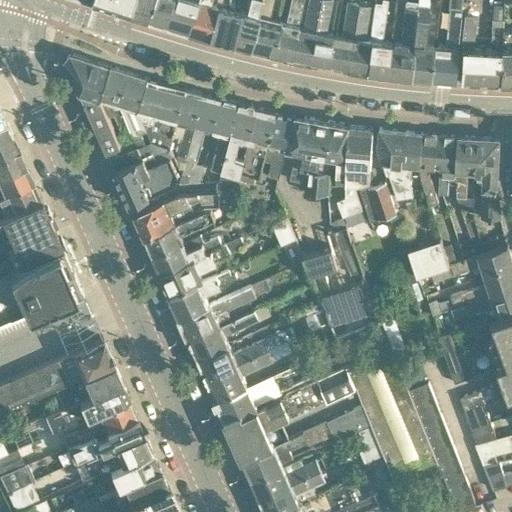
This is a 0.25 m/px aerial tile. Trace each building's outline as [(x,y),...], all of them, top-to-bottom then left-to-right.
[(89,0),(126,12),(130,0),(89,0)] [(130,0),(126,12),(144,18),(150,0),(130,0)] [(150,0),(144,18),(164,23),(170,0),(150,0)] [(171,0),(164,23),(186,30),(195,0),(171,0)] [(208,0),(195,0),(186,30),(204,36),(215,3),(208,0)] [(215,0),(215,3),(204,36),(230,42),(238,9),(228,6),(229,0),(215,0)] [(247,0),(245,10),(238,9),(230,42),(248,47),(260,0),(247,0)] [(260,0),(248,47),(269,52),(278,18),(269,16),(272,0),(260,0)] [(269,52),(290,57),(297,25),(302,0),(289,0),(285,20),(278,18),(269,52)] [(308,0),(302,26),(297,25),(290,57),(308,61),(319,0),(308,0)] [(330,0),(319,0),(308,61),(327,64),(333,32),(331,32),(325,31),(330,0)] [(386,74),(389,39),(383,39),(387,0),(381,0),(382,1),(374,0),(369,38),(365,71),(386,74)] [(410,77),(418,4),(418,0),(415,0),(405,0),(401,41),(389,39),(386,74),(410,77)] [(432,44),(429,78),(453,80),(461,0),(449,0),(449,8),(446,45),(432,44)] [(327,64),(347,68),(353,36),(358,3),(347,1),(341,34),(333,32),(327,64)] [(347,68),(365,71),(369,38),(363,37),(369,5),(358,3),(353,36),(347,68)] [(482,47),(479,82),(501,83),(503,27),(503,4),(493,3),(493,18),(491,18),(489,47),(482,47)] [(410,77),(428,78),(432,44),(424,43),(428,5),(418,4),(410,77)] [(479,82),(482,47),(473,46),(475,14),(463,13),(459,81),(479,82)] [(511,82),(511,26),(503,27),(501,83),(511,82)] [(66,58),(81,91),(100,97),(111,64),(72,52),(66,58)] [(111,64),(100,97),(108,115),(114,112),(123,134),(130,131),(119,103),(130,70),(111,64)] [(130,70),(119,103),(130,131),(134,140),(143,137),(143,136),(141,131),(147,129),(139,109),(149,77),(130,70)] [(189,87),(169,82),(149,77),(139,109),(147,129),(152,142),(172,147),(180,120),(189,87)] [(178,151),(174,153),(185,176),(190,156),(207,92),(189,87),(180,120),(186,122),(182,136),(178,151)] [(100,97),(81,91),(107,151),(112,149),(121,145),(108,115),(100,97)] [(224,97),(207,92),(190,156),(196,158),(205,127),(215,130),(224,97)] [(224,97),(215,130),(221,132),(211,168),(223,171),(242,101),(224,97)] [(223,171),(232,174),(239,176),(241,176),(243,170),(246,158),(238,156),(244,133),(252,135),(261,106),(242,101),(223,171)] [(260,175),(265,159),(278,110),(261,106),(252,135),(246,158),(243,170),(258,174),(260,175)] [(287,148),(295,114),(278,110),(265,159),(272,161),(269,174),(279,176),(286,147),(287,148)] [(0,140),(13,135),(5,117),(3,114),(0,115),(0,140)] [(295,114),(287,148),(297,149),(290,178),(306,182),(310,151),(309,151),(315,117),(305,115),(305,116),(295,114)] [(306,182),(305,191),(328,193),(329,170),(328,170),(329,155),(332,121),(330,120),(315,117),(309,151),(310,151),(306,182)] [(332,121),(329,155),(337,157),(335,185),(345,185),(347,159),(349,124),(332,121)] [(373,126),(349,124),(347,159),(345,185),(344,198),(337,201),(343,215),(363,207),(353,183),(360,183),(370,179),(373,126)] [(408,154),(409,130),(380,127),(377,149),(385,173),(388,174),(390,177),(398,197),(410,196),(409,192),(408,193),(406,183),(407,183),(407,180),(402,180),(404,154),(408,154)] [(409,192),(410,196),(414,195),(411,183),(412,164),(421,164),(424,132),(409,130),(408,154),(404,154),(402,180),(407,180),(407,183),(406,183),(408,193),(409,192)] [(442,145),(443,133),(424,132),(421,164),(421,179),(430,205),(439,202),(430,171),(428,171),(428,165),(438,166),(438,158),(436,158),(437,151),(439,151),(439,145),(442,145)] [(459,135),(443,133),(442,145),(439,145),(439,151),(437,151),(436,158),(438,158),(438,166),(439,193),(447,193),(448,183),(457,183),(457,168),(459,135)] [(0,140),(0,158),(20,150),(13,135),(0,140)] [(476,169),(477,136),(459,135),(457,168),(457,183),(458,196),(462,210),(473,210),(474,196),(467,196),(468,169),(476,169)] [(477,136),(476,169),(480,169),(480,175),(485,176),(483,216),(501,217),(497,187),(500,137),(477,136)] [(143,156),(115,169),(130,204),(178,183),(180,175),(171,154),(174,153),(172,147),(152,142),(139,147),(143,156)] [(115,157),(111,159),(115,169),(143,156),(139,147),(115,157)] [(0,177),(2,177),(27,166),(20,150),(0,158),(0,177)] [(195,162),(196,158),(190,156),(185,176),(183,183),(201,181),(205,165),(195,162)] [(0,177),(0,196),(5,194),(33,181),(27,166),(2,177),(0,177)] [(241,176),(240,180),(255,184),(258,174),(243,170),(241,176)] [(219,180),(217,180),(217,191),(219,191),(219,202),(225,202),(226,205),(237,203),(240,202),(239,176),(232,174),(232,175),(225,176),(221,174),(219,180)] [(385,180),(360,189),(371,221),(388,215),(395,236),(403,234),(395,213),(385,180)] [(5,194),(0,196),(0,215),(41,198),(41,197),(40,197),(33,181),(5,194)] [(217,191),(210,191),(211,205),(220,204),(219,202),(219,191),(217,191)] [(181,192),(134,213),(145,237),(179,222),(177,218),(193,210),(190,203),(201,198),(198,192),(181,192)] [(0,257),(9,253),(15,266),(22,261),(59,244),(59,243),(61,243),(56,231),(48,214),(41,198),(0,215),(0,257)] [(414,200),(406,202),(409,212),(423,207),(422,204),(416,206),(414,200)] [(211,208),(210,208),(204,210),(179,222),(145,237),(153,255),(186,239),(184,233),(215,218),(211,208)] [(288,215),(270,223),(280,245),(296,238),(292,226),(288,215)] [(332,221),(331,222),(333,229),(346,225),(344,218),(332,221)] [(327,231),(331,243),(302,252),(323,303),(324,307),(372,289),(356,241),(354,241),(348,225),(346,225),(333,229),(327,231)] [(186,239),(153,255),(161,272),(224,244),(220,235),(207,241),(203,231),(186,239)] [(418,273),(432,269),(450,263),(441,237),(409,247),(418,273)] [(467,239),(458,241),(462,253),(471,250),(467,239)] [(161,272),(170,294),(202,279),(198,270),(234,254),(228,242),(224,244),(161,272)] [(15,266),(9,272),(27,314),(46,306),(47,306),(48,308),(49,307),(48,305),(56,301),(57,302),(65,299),(65,300),(67,300),(66,298),(80,292),(81,294),(83,293),(83,292),(82,292),(61,243),(59,243),(59,244),(22,261),(15,266)] [(485,273),(511,264),(511,255),(508,243),(464,258),(451,262),(450,263),(432,269),(436,280),(455,274),(482,264),(485,273)] [(409,245),(397,249),(409,283),(421,279),(418,273),(409,247),(409,245)] [(511,288),(511,264),(485,273),(489,284),(451,296),(454,307),(511,288)] [(171,297),(181,318),(212,304),(207,293),(238,279),(236,274),(232,276),(228,268),(202,279),(170,294),(171,297)] [(212,304),(181,318),(187,332),(190,338),(222,324),(220,321),(231,316),(228,310),(257,297),(256,295),(251,285),(212,304)] [(455,307),(452,308),(455,318),(468,313),(469,315),(486,309),(489,317),(498,313),(499,316),(511,311),(511,288),(466,304),(455,307)] [(372,289),(324,307),(330,323),(337,339),(383,320),(372,289)] [(438,300),(429,303),(433,315),(442,312),(438,300)] [(323,303),(313,307),(321,326),(330,323),(324,307),(323,303)] [(391,308),(380,312),(383,320),(393,346),(397,358),(408,354),(394,315),(391,308)] [(255,309),(222,324),(190,338),(199,359),(231,344),(227,335),(260,320),(255,309)] [(511,311),(499,316),(476,324),(485,349),(492,346),(499,366),(501,371),(503,377),(492,381),(493,384),(460,396),(477,442),(490,439),(498,437),(485,402),(510,393),(511,398),(511,311)] [(450,331),(440,334),(445,350),(444,351),(455,382),(476,374),(468,351),(458,354),(450,331)] [(231,344),(199,359),(208,378),(271,349),(285,342),(281,333),(235,354),(231,344)] [(8,378),(0,381),(0,399),(5,410),(57,388),(114,363),(103,337),(69,352),(16,375),(9,378),(9,376),(7,377),(8,378)] [(271,349),(208,378),(217,399),(248,384),(244,375),(293,354),(287,341),(285,342),(271,349)] [(372,425),(379,443),(384,454),(385,454),(396,481),(440,462),(440,461),(435,449),(430,437),(425,425),(419,413),(414,400),(409,388),(397,358),(393,346),(348,366),(357,387),(364,405),(371,423),(372,423),(372,425)] [(57,388),(64,406),(122,381),(114,363),(57,388)] [(248,384),(217,399),(226,420),(258,406),(257,404),(283,393),(279,384),(299,376),(294,364),(248,384)] [(258,406),(226,420),(236,442),(284,420),(328,399),(357,387),(348,366),(318,378),(303,385),(287,392),(285,396),(259,408),(258,406)] [(83,419),(130,398),(122,381),(64,406),(44,415),(52,433),(83,419)] [(429,381),(409,388),(414,400),(433,393),(429,381)] [(437,402),(433,393),(414,400),(419,413),(438,405),(437,402)] [(85,425),(62,435),(67,446),(90,436),(95,434),(106,429),(137,415),(130,398),(83,419),(85,425)] [(328,420),(291,437),(243,459),(251,476),(283,461),(294,456),(291,449),(307,442),(309,444),(334,433),(336,439),(371,423),(364,405),(328,420)] [(438,405),(419,413),(425,425),(443,417),(438,405)] [(74,462),(144,431),(137,415),(106,429),(109,435),(97,440),(95,434),(90,436),(67,446),(74,462)] [(448,430),(443,417),(425,425),(430,437),(448,430)] [(284,420),(236,442),(243,459),(291,437),(284,420)] [(361,451),(379,443),(372,425),(361,430),(368,447),(361,451)] [(448,430),(430,437),(435,449),(453,442),(448,430)] [(119,461),(121,465),(152,449),(144,431),(74,462),(81,478),(119,461)] [(511,433),(502,436),(505,450),(511,448),(511,433)] [(477,442),(476,443),(484,464),(497,461),(495,453),(490,439),(477,442)] [(458,454),(453,442),(435,449),(440,461),(458,454)] [(366,462),(384,454),(379,443),(361,451),(366,462)] [(0,454),(0,474),(18,467),(26,464),(18,447),(0,454)] [(99,481),(92,484),(96,495),(99,493),(160,467),(152,449),(121,465),(96,475),(99,481)] [(458,454),(440,461),(440,462),(445,473),(463,467),(458,454)] [(251,476),(260,496),(322,469),(317,458),(304,463),(302,458),(285,466),(283,461),(251,476)] [(511,472),(503,474),(499,460),(497,461),(484,464),(494,489),(495,488),(511,482),(511,472)] [(18,467),(0,474),(0,481),(5,492),(26,482),(32,480),(35,479),(28,463),(25,464),(24,465),(18,467)] [(99,493),(106,509),(167,482),(160,467),(99,493)] [(466,475),(463,467),(445,473),(450,486),(467,479),(466,475)] [(327,479),(322,469),(260,496),(266,511),(271,511),(317,492),(314,485),(327,479)] [(350,477),(317,492),(271,511),(324,511),(359,497),(350,477)] [(450,486),(455,498),(472,491),(467,479),(450,486)] [(26,482),(5,492),(11,504),(17,506),(40,496),(32,480),(26,482)] [(106,509),(99,511),(147,511),(175,500),(174,498),(177,497),(170,480),(167,482),(106,509)] [(82,487),(71,492),(76,503),(87,498),(82,487)] [(359,497),(324,511),(385,511),(385,510),(380,511),(356,511),(357,511),(381,501),(375,489),(359,497)] [(476,504),(472,491),(455,498),(459,509),(470,506),(476,504)] [(50,511),(45,498),(13,511),(50,511)] [(180,511),(175,500),(147,511),(180,511)] [(470,506),(472,511),(484,511),(481,502),(476,504),(470,506)]
